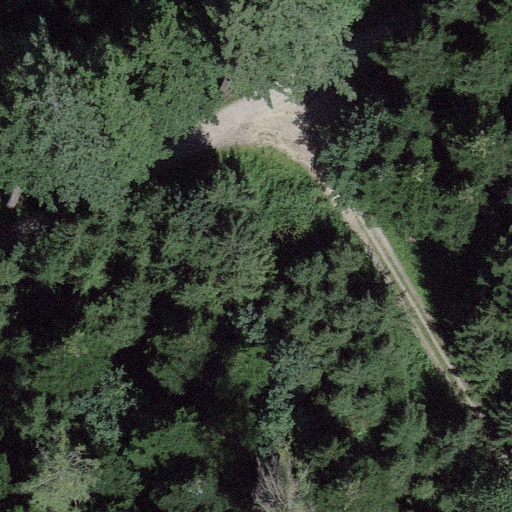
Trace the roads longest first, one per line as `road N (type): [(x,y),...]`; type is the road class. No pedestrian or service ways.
road 1 (track): [(284,98),(511,457)]
road 2 (track): [(0,253),(284,98)]
road 3 (track): [(511,3),(284,98)]
road 4 (track): [(284,98),(511,147)]
